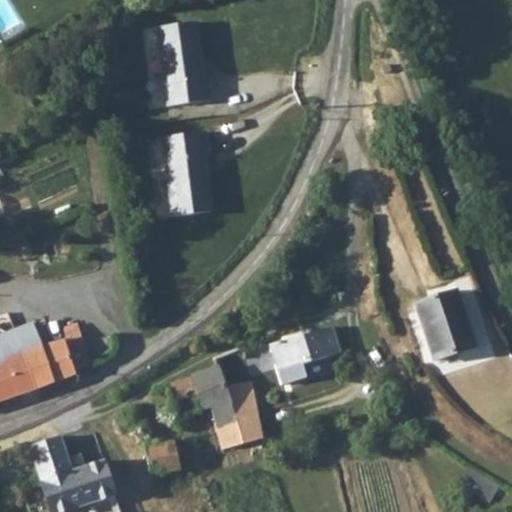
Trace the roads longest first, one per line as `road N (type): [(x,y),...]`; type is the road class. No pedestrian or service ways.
road 1 (residential): [(0,428),(129,376),(223,302),(293,218),(323,157),(352,0)]
road 2 (track): [(0,436),(123,397),(187,356),(256,332),(350,318)]
